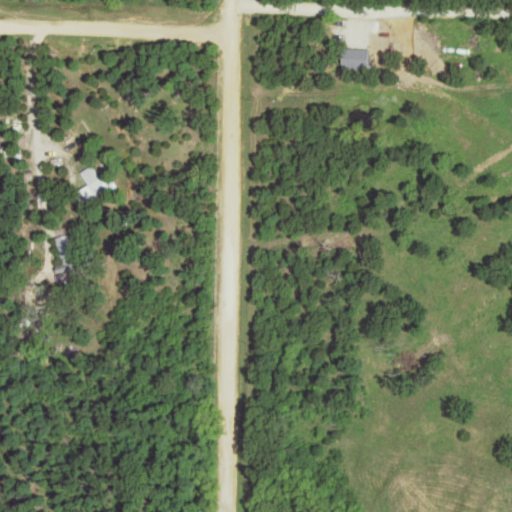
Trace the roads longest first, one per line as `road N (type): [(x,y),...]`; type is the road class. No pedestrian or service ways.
road 1 (residential): [(235,0),(230,511)]
road 2 (residential): [(235,34),(0,28)]
